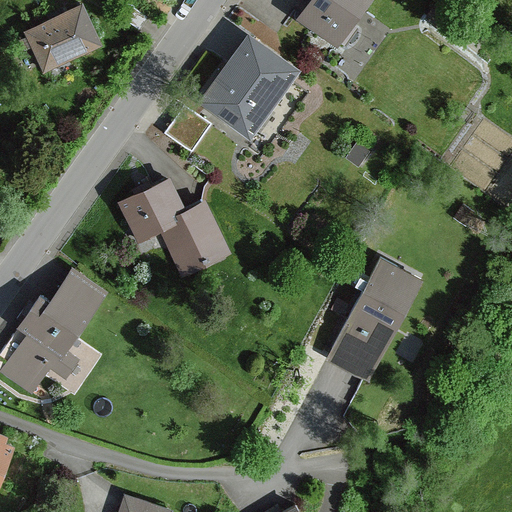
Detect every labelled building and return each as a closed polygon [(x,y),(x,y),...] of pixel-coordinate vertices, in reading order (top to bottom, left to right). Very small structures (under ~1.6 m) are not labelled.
[(380,0),(312,0),(302,21),(350,50),(380,0)] [(84,8),(28,35),(47,75),(103,47),(84,8)] [(259,153),(316,73),(255,25),(205,104),(259,153)] [(175,180),(123,205),(143,247),(167,235),(187,278),(231,257),(207,205),(190,213),(175,180)] [(428,281),(386,260),(345,340),(387,361),(428,281)] [(113,296),(73,269),(5,369),(45,396),(113,296)] [(22,450),(0,441),(0,504),(22,450)] [(175,511),(176,509),(127,494),(121,511),(175,511)]
